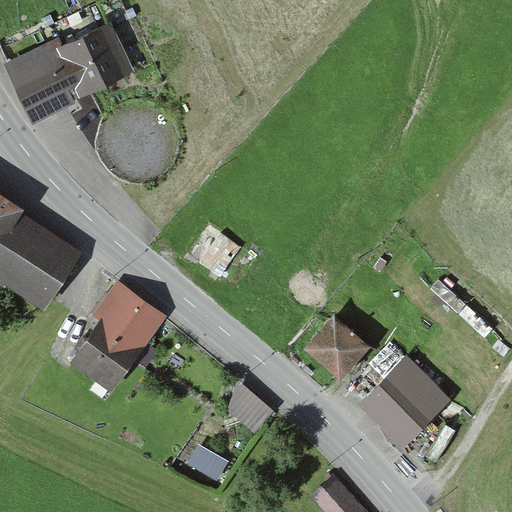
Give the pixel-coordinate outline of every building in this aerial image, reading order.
[(55,38),(4,60),(30,119),(131,74),(107,21),(57,43),(55,38)] [(27,214),(0,195),(0,281),(44,312),(81,259),(23,218),(27,214)] [(220,282),(242,249),(220,235),(199,267),(220,282)] [(166,317),(116,281),(90,316),(96,321),(67,360),(110,392),(166,317)] [(333,321),(304,354),(341,387),(370,353),(333,321)] [(449,398),(406,354),(362,397),(405,442),(449,398)] [(228,413),(255,437),(275,414),(239,384),(228,413)] [(193,438),(175,466),(215,491),(232,463),(193,438)] [(310,499),(322,511),(366,511),(335,477),(310,499)]
